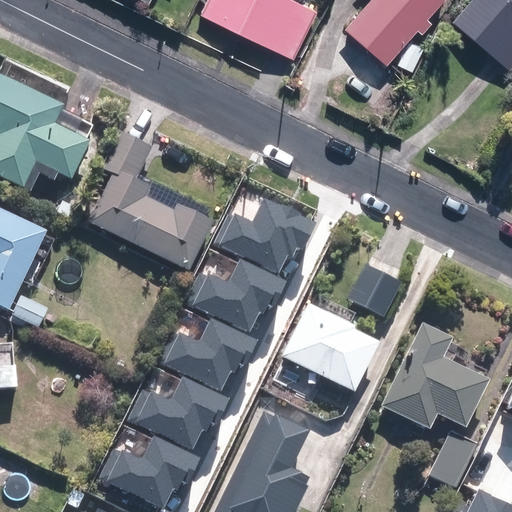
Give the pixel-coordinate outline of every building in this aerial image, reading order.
[(205,0),(199,14),(294,59),(317,10),(294,0),(205,0)] [(367,0),(344,28),(386,65),(417,29),(421,33),(430,22),(426,19),(442,0),(367,0)] [(511,0),(468,0),(451,20),(509,70),(511,66),(511,0)] [(0,178),(31,193),(39,177),(54,183),(58,175),(72,182),(90,145),(54,127),(63,109),(0,78),(0,178)] [(88,224),(189,275),(214,224),(177,206),(173,212),(146,198),(150,190),(135,183),(152,150),(120,134),(102,171),(112,176),(88,224)] [(52,212),(75,222),(82,208),(59,196),(52,212)] [(229,212),(215,243),(278,273),(288,253),(299,259),(316,222),(268,199),(256,225),(229,212)] [(0,308),(8,312),(46,234),(0,211),(0,308)] [(200,272),(185,303),(249,333),(258,313),(269,318),(287,282),(239,259),(226,285),(200,272)] [(401,283),(366,265),(349,299),(384,317),(401,283)] [(11,317),(38,330),(47,310),(20,297),(11,317)] [(354,394),(355,391),(371,361),(379,345),(352,332),(354,329),(308,306),(282,358),(354,394)] [(180,334),(165,365),(222,392),(231,372),(242,377),(260,340),(212,317),(200,343),(180,334)] [(380,408),(429,433),(437,417),(466,432),(490,383),(443,360),(453,341),(422,326),(380,408)] [(0,391),(16,390),(15,370),(0,371),(0,391)] [(143,389),(128,420),(191,450),(201,430),(212,435),(230,399),(182,376),(169,402),(143,389)] [(291,511),(307,481),(288,472),(305,435),(262,415),(215,511),(291,511)] [(79,435),(87,445),(102,434),(94,423),(79,435)] [(428,476),(456,490),(477,448),(449,434),(428,476)] [(114,450),(99,481),(163,511),(172,491),(183,497),(201,460),(153,437),(140,463),(114,450)] [(233,476),(221,469),(214,483),(226,489),(233,476)] [(511,511),(511,503),(479,487),(466,511),(511,511)]
